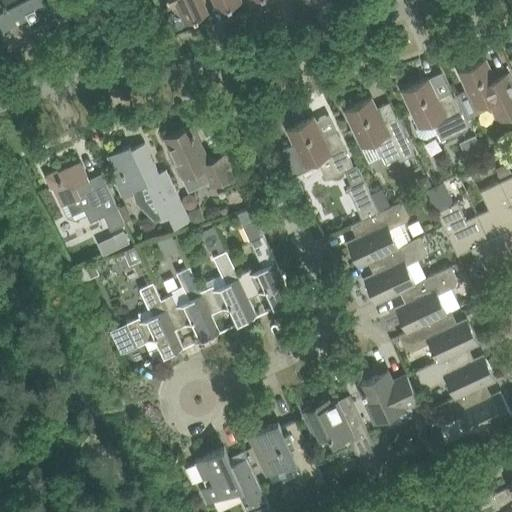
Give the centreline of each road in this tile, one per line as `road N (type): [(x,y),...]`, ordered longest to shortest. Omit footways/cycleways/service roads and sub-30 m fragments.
road 1 (residential): [(226,383),(316,340),(325,300),(216,50)]
road 2 (residential): [(410,0),(216,50)]
road 3 (residential): [(120,66),(0,106)]
